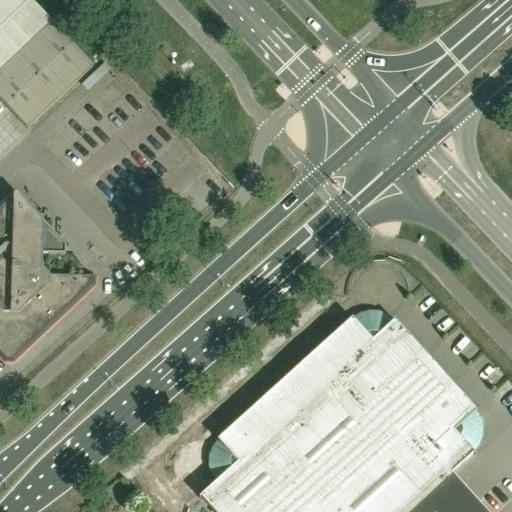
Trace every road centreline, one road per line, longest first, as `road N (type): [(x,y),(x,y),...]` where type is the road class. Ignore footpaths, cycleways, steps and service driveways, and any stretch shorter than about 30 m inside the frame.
road 1 (primary): [(13,511),(397,169)]
road 2 (primary): [(362,134),(0,470)]
road 3 (unclassified): [(229,0),(362,134)]
road 4 (unclassified): [(397,169),(511,297)]
road 5 (primary): [(511,8),(395,107)]
road 6 (unclassified): [(395,107),(293,0)]
road 7 (unclassified): [(511,232),(427,140)]
